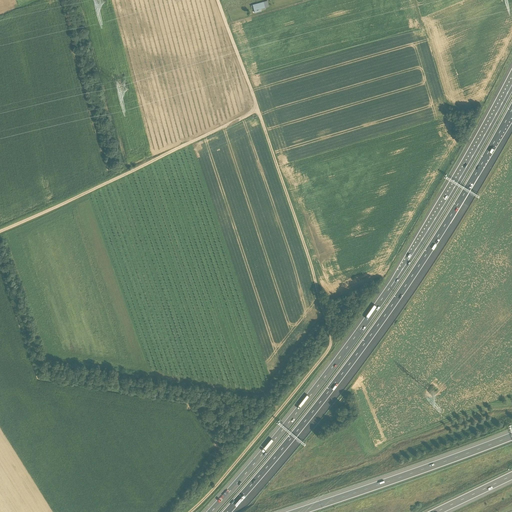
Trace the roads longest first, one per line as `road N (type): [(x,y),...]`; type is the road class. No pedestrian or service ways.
road 1 (motorway): [(511,83),(390,286),(210,511)]
road 2 (motorway): [(227,511),(379,324),(511,110)]
road 3 (track): [(256,111),(330,339),(189,511)]
road 4 (track): [(0,231),(256,111)]
road 5 (motorway): [(511,435),(296,511)]
